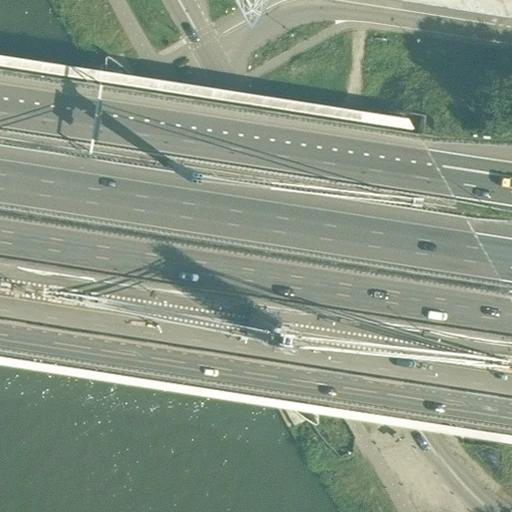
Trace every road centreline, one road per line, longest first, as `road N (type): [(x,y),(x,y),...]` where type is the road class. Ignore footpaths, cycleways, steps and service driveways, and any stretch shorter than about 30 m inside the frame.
road 1 (unclassified): [(492,511),(436,449),(216,58)]
road 2 (motorway): [(0,240),(511,321)]
road 3 (motorway): [(511,260),(0,180)]
road 4 (motorway): [(0,308),(511,388)]
road 5 (motorway): [(445,181),(0,111)]
road 6 (unclassified): [(216,58),(293,14),(322,8),(511,35)]
